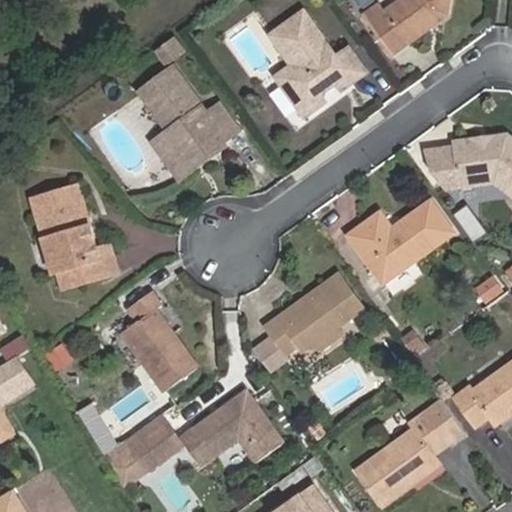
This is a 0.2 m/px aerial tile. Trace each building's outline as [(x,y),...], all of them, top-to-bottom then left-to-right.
[(401,0),(387,10),(383,4),(364,17),(392,57),(450,16),(452,0),(401,0)] [(338,56),(306,10),(271,35),(292,65),(286,69),(283,86),(300,109),(317,112),(330,103),(324,96),(349,79),(354,84),(370,72),(351,48),(338,56)] [(188,165),(224,139),(227,143),(243,132),(222,104),(210,113),(176,66),(140,93),(170,132),(166,134),(188,165)] [(473,139),(455,141),(455,147),(428,150),(432,173),(446,189),(497,184),(511,194),(511,135),(510,133),(497,136),(491,144),(481,146),(473,139)] [(34,199),(54,274),(59,272),(65,289),(120,272),(112,245),(100,249),(82,185),(34,199)] [(383,212),(349,235),(386,285),(457,233),(433,200),(394,227),(383,212)] [(367,311),(339,273),(306,297),(309,302),(285,320),(281,315),(267,325),(274,334),(288,354),(300,345),(303,349),(308,346),(312,350),(324,352),(345,337),(340,331),(367,311)] [(202,366),(159,309),(166,304),(155,291),(133,306),(142,319),(126,331),(170,390),(202,366)] [(306,297),(281,315),(285,320),(309,302),(306,297)] [(0,308),(0,336),(13,329),(0,308)] [(274,334),(258,346),(272,366),(289,354),(288,354),(274,334)] [(0,364),(0,408),(41,382),(20,351),(0,364)] [(511,363),(475,389),(472,385),(456,397),(480,429),(494,419),(496,423),(505,426),(511,420),(511,363)] [(285,444),(249,392),(192,433),(189,445),(204,466),(240,441),(256,464),(285,444)] [(469,437),(447,406),(431,418),(429,414),(411,426),(415,431),(357,471),(384,510),(415,489),(410,482),(439,463),(437,459),(469,437)] [(0,410),(0,439),(1,442),(16,434),(1,410),(0,410)] [(169,427),(133,453),(145,470),(161,459),(164,463),(185,448),(169,427)] [(410,482),(415,489),(444,468),(439,463),(410,482)] [(336,511),(318,486),(280,511),(336,511)] [(28,511),(17,493),(0,503),(0,511),(28,511)]
